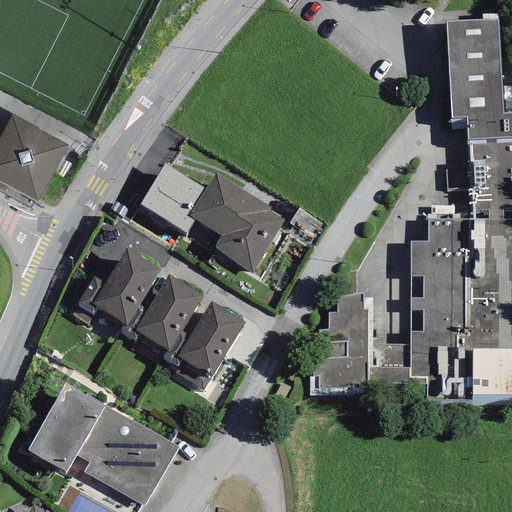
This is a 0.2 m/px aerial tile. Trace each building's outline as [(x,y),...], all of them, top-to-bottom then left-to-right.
[(498,19),(446,22),(451,119),(466,118),(467,138),(511,136),(511,113),(502,114),(498,19)] [(67,145),(12,115),(0,136),(0,192),(29,208),(34,199),(37,201),(67,145)] [(511,394),(511,136),(467,138),(474,219),(428,219),(427,242),(411,241),(409,345),(408,377),(426,378),(426,384),(426,399),(470,400),(471,394),(511,394)] [(271,208),(216,173),(205,190),(165,164),(139,204),(186,233),(194,220),(221,237),(214,248),(252,273),(285,221),(269,211),(271,208)] [(323,225),(298,208),(288,223),(314,239),(323,225)] [(160,270),(125,249),(104,283),(94,277),(77,303),(93,313),(97,307),(124,324),(125,325),(138,305),(160,270)] [(202,296),(168,276),(147,310),(138,305),(125,325),(124,324),(119,330),(135,341),(140,333),(166,350),(169,351),(180,331),(202,296)] [(362,294),(336,298),(338,313),(328,312),(328,330),(318,330),(318,334),(313,335),(313,377),(309,377),(310,396),(367,393),(367,384),(367,344),(367,311),(363,311),(362,294)] [(244,322),(211,301),(189,337),(180,331),(169,351),(166,350),(162,357),(178,367),(175,373),(203,390),(244,322)] [(409,345),(367,344),(367,384),(426,384),(426,378),(408,377),(409,345)] [(76,455),(103,407),(85,396),(65,385),(27,450),(66,472),(76,455)] [(86,394),(85,396),(103,407),(105,406),(86,394)] [(105,406),(103,407),(76,455),(89,463),(84,472),(144,507),(178,447),(105,406)]
